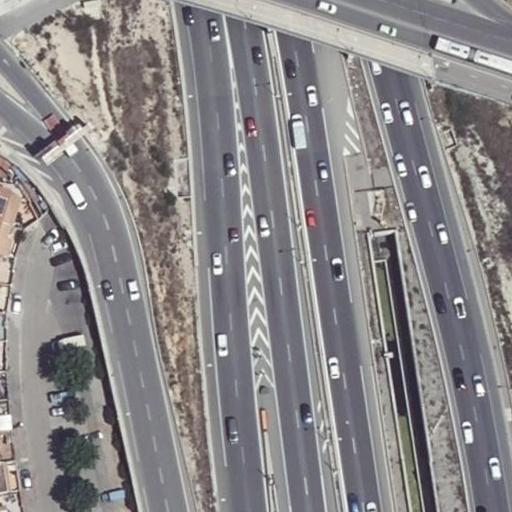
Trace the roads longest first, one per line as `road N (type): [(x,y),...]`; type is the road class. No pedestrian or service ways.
road 1 (motorway): [(500,511),(490,429),(378,0)]
road 2 (motorway): [(233,0),(254,78),(308,511)]
road 3 (motorway): [(362,511),(312,111),(289,0)]
road 4 (motorway): [(206,0),(249,511)]
road 5 (motorway): [(70,153),(104,215),(167,511)]
road 6 (primary): [(287,0),(511,69)]
road 7 (primary): [(511,41),(376,0)]
road 8 (motorway): [(0,55),(46,108),(70,153)]
